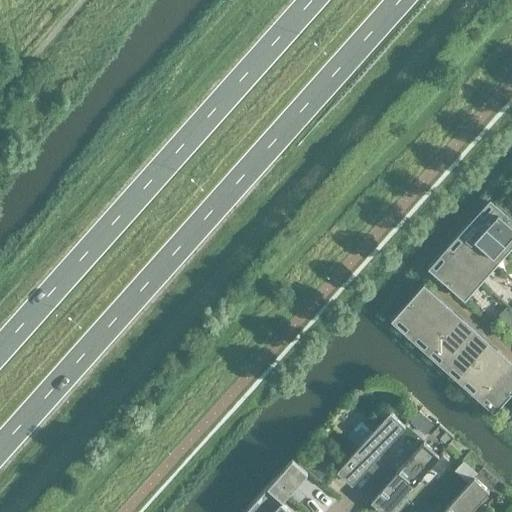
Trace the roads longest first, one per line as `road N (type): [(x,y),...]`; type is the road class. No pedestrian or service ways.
road 1 (trunk): [(0,451),(403,0)]
road 2 (trunk): [(315,0),(0,355)]
